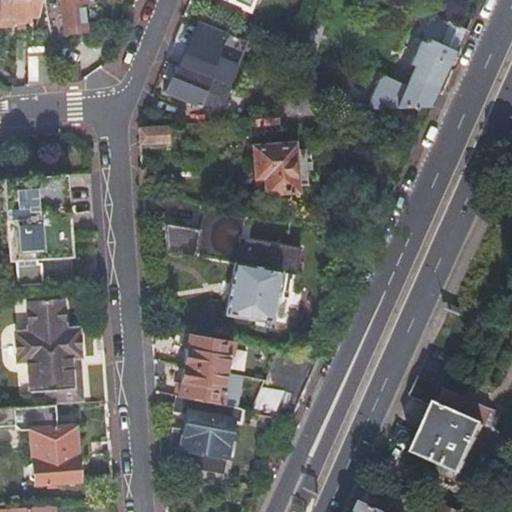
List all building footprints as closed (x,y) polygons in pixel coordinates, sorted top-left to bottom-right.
[(0,0),(0,24),(7,24),(7,22),(13,25),(22,25),(26,21),(25,15),(36,14),(38,0),(0,0)] [(41,0),(45,34),(81,31),(79,13),(77,0),(41,0)] [(77,0),(79,13),(88,13),(91,6),(90,0),(77,0)] [(429,106),(464,29),(444,20),(444,21),(433,16),(418,19),(422,39),(402,84),(378,73),(362,108),(429,106)] [(245,41),(220,30),(217,36),(211,34),(197,65),(229,79),(245,41)] [(27,85),(49,83),(47,59),(47,52),(24,54),(27,85)] [(57,58),(47,59),(49,83),(73,81),(72,67),(58,68),(57,58)] [(209,80),(174,65),(162,93),(198,107),(209,80)] [(318,96),(305,97),(306,99),(307,116),(320,115),(318,96)] [(136,127),(137,144),(164,142),(162,125),(136,127)] [(252,147),(255,188),(264,188),(265,193),(295,191),(295,185),(305,184),(303,149),(292,150),(292,144),(252,147)] [(14,258),(16,284),(70,280),(68,254),(69,254),(64,175),(0,179),(6,259),(14,258)] [(238,238),(242,211),(203,204),(198,229),(176,225),(176,223),(171,222),(170,224),(163,222),(165,251),(232,264),(223,314),(261,321),(260,326),(266,327),(266,322),(285,326),(294,273),(292,273),(297,248),(238,238)] [(42,392),(43,404),(52,403),(104,399),(102,365),(78,367),(75,329),(62,330),(59,298),(23,300),(25,332),(12,333),(14,362),(24,361),(27,394),(42,392)] [(75,304),(76,327),(88,326),(87,303),(75,304)] [(187,333),(181,364),(221,371),(225,356),(228,357),(231,341),(187,333)] [(245,410),(287,419),(316,355),(275,348),(261,378),(245,410)] [(181,364),(176,393),(217,402),(220,388),(218,387),(221,371),(181,364)] [(481,423),(488,407),(481,404),(463,396),(417,375),(408,396),(431,407),(410,452),(459,474),(466,459),(482,423),(481,423)] [(194,461),(193,467),(214,471),(225,419),(236,422),(239,408),(231,405),(217,403),(217,402),(176,393),(173,393),(170,409),(183,412),(179,429),(169,427),(166,445),(176,447),(174,457),(194,461)] [(0,407),(0,426),(13,425),(18,429),(26,428),(54,426),(52,403),(43,404),(0,407)] [(498,412),(488,407),(481,423),(482,423),(466,459),(492,471),(508,436),(491,428),(498,412)] [(24,465),(24,477),(28,480),(30,479),(30,482),(74,479),(74,476),(77,476),(79,473),(78,459),(75,457),(72,457),(70,425),(54,426),(26,428),(29,462),(26,462),(24,465)] [(87,501),(111,499),(110,479),(86,481),(87,501)] [(379,511),(359,502),(355,511),(379,511)] [(460,511),(461,511),(440,502),(435,511),(460,511)]
